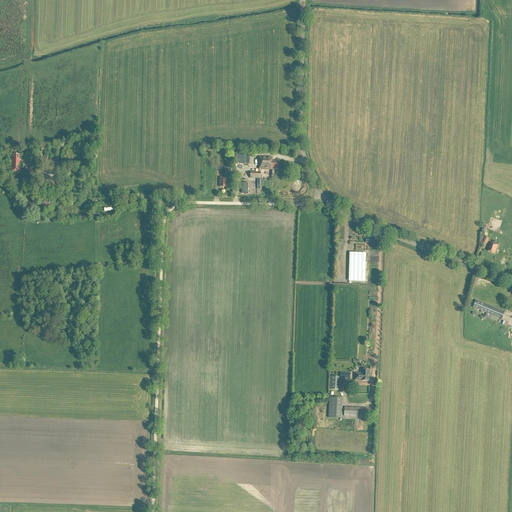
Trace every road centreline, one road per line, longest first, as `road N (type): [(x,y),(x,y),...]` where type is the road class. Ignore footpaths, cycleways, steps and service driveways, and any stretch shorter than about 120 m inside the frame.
road 1 (track): [(174,206),(164,222),(153,511)]
road 2 (unclassified): [(511,281),(361,223),(320,192)]
road 3 (track): [(380,231),(373,392),(362,405),(347,404),(343,393)]
road 4 (unclassified): [(320,192),(301,151),(301,0)]
road 5 (unclassified): [(320,192),(298,205),(174,206)]
road 6 (track): [(174,206),(51,185)]
